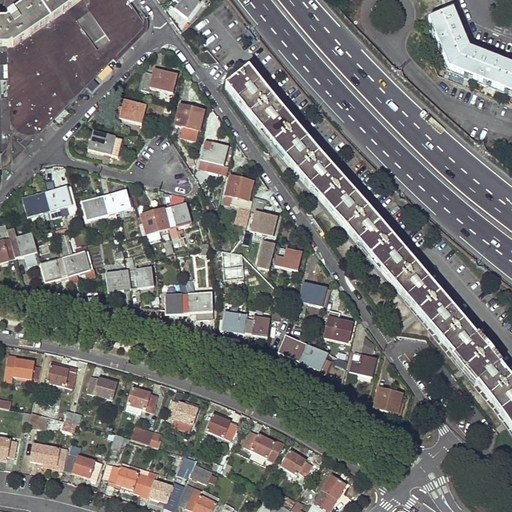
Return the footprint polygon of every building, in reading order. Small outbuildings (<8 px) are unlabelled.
[(0,50),(3,50),(7,50),(7,123),(7,127),(9,132),(11,136),(15,139),(18,141),(22,141),(26,141),(30,139),(34,137),(39,133),(125,49),(143,31),(143,24),(126,0),(5,0),(7,20),(8,22),(4,23),(0,23),(0,50)] [(198,6),(190,0),(173,0),(172,1),(168,6),(186,20),(198,6)] [(350,4),(346,0),(329,0),(341,13),(350,4)] [(511,68),(489,60),(468,52),(460,32),(452,12),(427,22),(448,71),(511,97),(511,68)] [(247,29),(243,33),(250,43),(255,39),(247,29)] [(152,76),(144,74),(139,91),(147,93),(148,89),(171,95),(175,77),(153,71),(152,76)] [(511,384),(506,377),(494,363),(482,347),(426,282),(292,126),(247,71),(224,90),(270,145),(403,301),(459,367),(472,382),(483,396),(496,411),(503,422),(507,428),(511,435),(511,384)] [(120,110),(116,109),(113,120),(139,127),(144,109),(122,104),(120,110)] [(201,114),(179,108),(174,127),(197,132),(201,114)] [(0,168),(3,168),(5,167),(7,166),(9,165),(12,162),(39,133),(34,137),(30,139),(26,141),(22,141),(18,141),(15,139),(11,136),(9,132),(7,127),(7,123),(6,143),(6,147),(6,149),(5,152),(3,154),(1,156),(0,156),(0,168)] [(114,140),(92,134),(87,152),(109,158),(109,157),(116,159),(121,143),(114,141),(114,140)] [(226,149),(204,144),(199,161),(221,167),(226,149)] [(250,185),(228,179),(223,197),(245,203),(250,185)] [(66,190),(43,195),(48,214),(49,214),(50,219),(57,217),(56,212),(71,209),(66,190)] [(125,193),(103,198),(107,218),(109,224),(117,222),(116,215),(132,211),(130,199),(127,200),(125,193)] [(43,195),(21,201),(26,220),(48,214),(43,195)] [(103,198),(81,205),(86,223),(107,218),(103,198)] [(185,208),(163,213),(167,231),(189,226),(185,208)] [(142,226),(145,237),(167,231),(163,213),(140,219),(142,226)] [(275,220),(253,214),(248,232),(270,238),(275,220)] [(244,229),(236,228),(234,234),(236,237),(237,239),(241,239),(244,229)] [(55,231),(56,237),(65,235),(66,235),(65,229),(55,231)] [(5,235),(5,232),(0,233),(0,240),(1,245),(0,245),(0,264),(13,261),(8,243),(5,235)] [(13,233),(5,235),(8,243),(13,261),(20,259),(36,255),(32,242),(31,237),(16,241),(13,233)] [(148,244),(160,240),(158,234),(146,238),(148,244)] [(56,237),(55,237),(61,260),(66,279),(75,276),(84,274),(93,272),(87,253),(82,255),(82,251),(67,255),(67,253),(69,251),(65,235),(56,237)] [(254,269),(267,273),(274,246),(261,243),(254,269)] [(167,244),(161,246),(165,257),(171,255),(167,244)] [(300,255),(277,250),(272,267),(294,273),(300,255)] [(119,255),(113,256),(115,266),(122,263),(119,255)] [(20,259),(13,261),(18,277),(25,275),(20,259)] [(66,279),(61,260),(39,266),(44,285),(66,279)] [(130,262),(123,263),(127,273),(128,291),(152,289),(149,270),(134,271),(130,262)] [(93,272),(84,274),(86,280),(94,278),(93,272)] [(127,273),(104,276),(107,294),(128,291),(127,273)] [(75,276),(66,279),(68,285),(77,282),(75,276)] [(209,297),(194,297),(190,281),(182,283),(186,298),(187,316),(195,315),(195,322),(206,323),(207,316),(211,316),(209,297)] [(184,298),(164,299),(165,316),(187,316),(186,298),(182,283),(180,284),(184,298)] [(325,291),(303,286),(298,303),(294,317),(301,318),(304,305),(323,309),(326,298),(324,297),(325,291)] [(278,307),(274,307),(271,322),(279,324),(281,311),(278,310),(278,307)] [(245,318),(223,315),(220,333),(243,337),(245,318)] [(269,321),(245,318),(243,337),(266,340),(269,321)] [(350,326),(328,322),(323,339),(345,345),(350,326)] [(318,329),(312,328),(309,339),(315,341),(318,329)] [(305,348),(285,339),(278,356),(299,365),(305,348)] [(326,356),(305,348),(299,365),(326,377),(333,359),(326,356)] [(374,361),(352,356),(348,374),(370,379),(374,361)] [(22,363),(8,361),(5,377),(12,378),(30,381),(32,369),(33,362),(23,361),(22,363)] [(60,368),(50,366),(46,384),(71,390),(75,375),(59,371),(60,368)] [(40,371),(32,369),(30,381),(38,383),(40,371)] [(357,376),(355,382),(369,385),(370,380),(357,376)] [(12,378),(5,377),(4,384),(11,385),(12,378)] [(320,390),(337,393),(339,382),(322,378),(320,390)] [(106,384),(91,379),(87,394),(111,402),(116,383),(107,381),(106,384)] [(141,391),(132,388),(127,407),(141,411),(144,412),(146,409),(153,410),(157,398),(141,394),(141,391)] [(399,396),(378,391),(374,409),(398,416),(401,404),(398,402),(399,396)] [(3,402),(1,410),(9,411),(10,403),(3,402)] [(186,408),(173,404),(168,418),(191,426),(197,409),(188,405),(186,408)] [(127,407),(126,411),(140,415),(141,411),(127,407)] [(74,414),(67,412),(63,423),(71,425),(74,414)] [(32,415),(24,413),(22,426),(29,428),(32,415)] [(82,416),(74,414),(71,425),(77,426),(78,427),(82,416)] [(222,418),(213,414),(206,432),(222,440),(224,436),(230,439),(236,427),(221,421),(222,418)] [(39,416),(32,415),(29,428),(36,430),(39,416)] [(46,418),(39,416),(36,430),(44,431),(46,418)] [(152,435),(135,429),(131,442),(148,447),(152,435)] [(265,441),(251,434),(243,448),(273,464),(284,447),(267,438),(265,441)] [(122,439),(114,437),(110,450),(118,452),(122,439)] [(17,443),(0,439),(0,456),(14,460),(17,443)] [(20,461),(23,444),(17,443),(14,460),(20,461)] [(68,456),(69,454),(34,447),(30,462),(46,466),(46,469),(63,473),(64,472),(68,456)] [(69,454),(68,456),(79,459),(81,452),(70,448),(69,454)] [(298,456),(290,451),(280,467),(296,477),(298,475),(304,478),(311,467),(297,458),(298,456)] [(68,456),(64,472),(89,481),(91,473),(93,473),(96,465),(79,459),(68,456)] [(195,463),(187,460),(182,475),(189,478),(194,467),(195,463)] [(223,472),(225,467),(214,463),(211,468),(223,472)] [(100,466),(96,465),(93,473),(91,473),(89,481),(95,483),(100,466)] [(100,480),(108,483),(114,468),(105,465),(100,480)] [(122,465),(120,470),(147,480),(149,475),(122,465)] [(232,468),(226,465),(225,467),(223,472),(221,475),(227,478),(232,468)] [(211,474),(194,467),(189,478),(206,485),(211,474)] [(108,483),(108,484),(123,489),(122,491),(140,498),(147,480),(120,470),(114,468),(108,483)] [(147,480),(140,498),(165,507),(167,499),(170,500),(173,492),(155,485),(157,478),(149,475),(147,480)] [(339,480),(331,476),(316,501),(329,510),(344,487),(337,483),(339,480)] [(182,496),(173,492),(170,500),(178,503),(182,496)] [(200,494),(195,492),(185,510),(188,511),(212,511),(215,506),(198,498),(200,494)] [(217,503),(200,494),(198,498),(215,506),(217,503)] [(288,497),(280,507),(287,511),(288,511),(289,511),(296,502),(288,497)] [(232,511),(233,511),(225,507),(222,511),(270,511),(274,506),(265,503),(258,511),(232,511)] [(306,511),(308,511),(297,503),(290,511),(306,511)]
